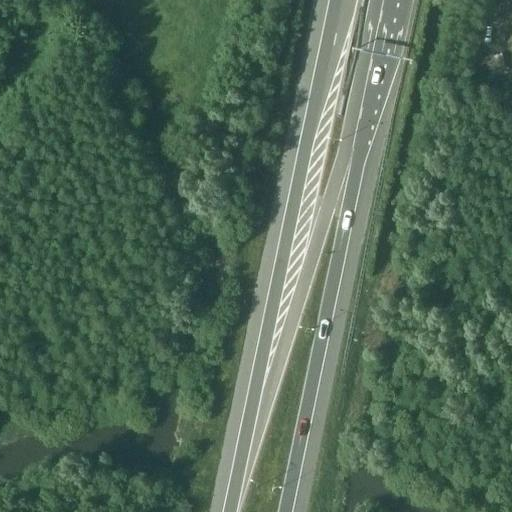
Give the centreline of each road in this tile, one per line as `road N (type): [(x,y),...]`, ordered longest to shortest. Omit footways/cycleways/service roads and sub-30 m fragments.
road 1 (motorway): [(344,0),(231,511)]
road 2 (motorway): [(286,511),(391,0)]
